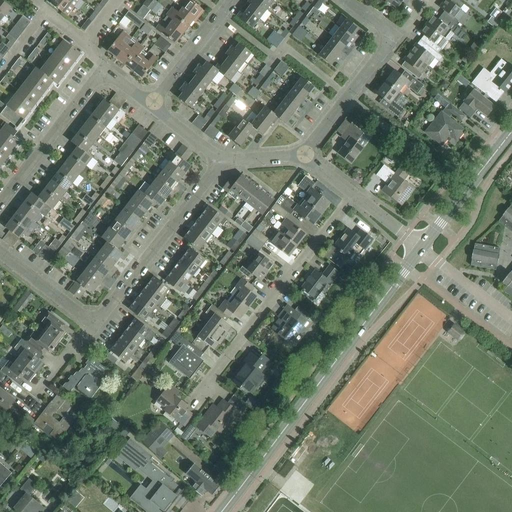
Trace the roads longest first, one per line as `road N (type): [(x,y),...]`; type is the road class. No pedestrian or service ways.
road 1 (secondary): [(221,511),(421,248)]
road 2 (residential): [(200,395),(353,194)]
road 3 (residential): [(94,324),(220,160)]
road 4 (residential): [(0,202),(103,76)]
road 5 (residential): [(303,154),(391,35)]
road 6 (secondary): [(421,248),(511,131)]
